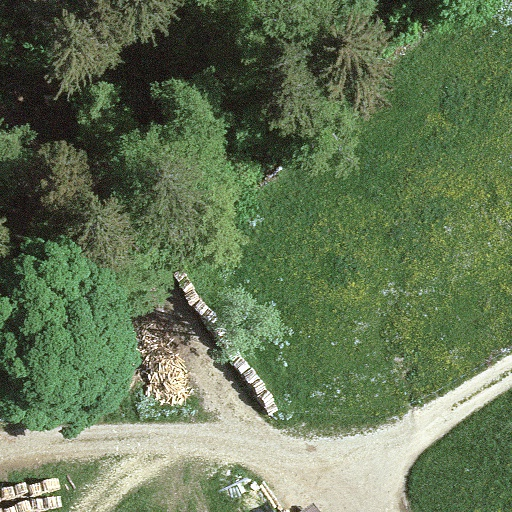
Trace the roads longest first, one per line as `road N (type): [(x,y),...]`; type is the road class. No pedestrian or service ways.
road 1 (track): [(324,473),(237,443),(0,444)]
road 2 (track): [(352,511),(324,473),(511,366)]
